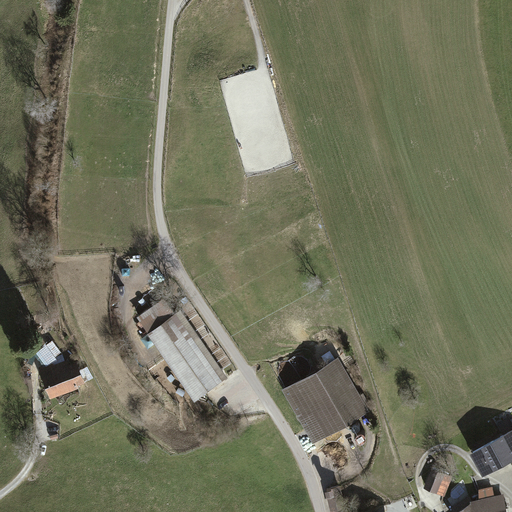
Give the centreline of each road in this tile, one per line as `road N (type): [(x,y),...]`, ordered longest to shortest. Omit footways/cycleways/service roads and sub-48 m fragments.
road 1 (unclassified): [(172,0),(156,193),(167,257),(276,413),(306,465),(320,511)]
road 2 (track): [(511,494),(479,480),(462,455),(437,452),(425,460),(418,484),(440,511)]
